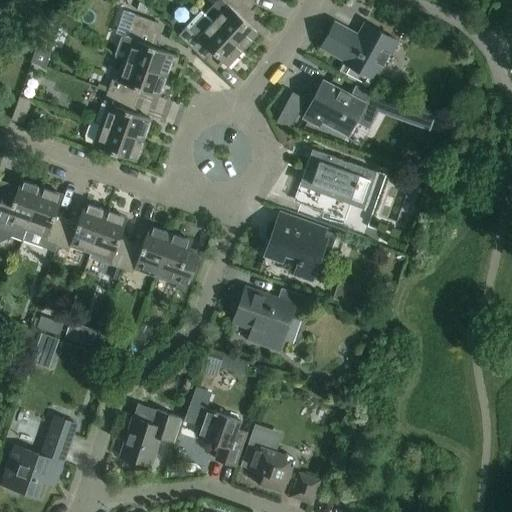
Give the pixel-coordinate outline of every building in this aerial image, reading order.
[(238,14),(247,4),(239,0),(220,0),(227,6),(214,22),(244,51),(259,34),(238,14)] [(244,51),(214,22),(213,22),(202,11),(187,27),(179,36),(199,56),(207,47),(228,67),(244,51)] [(123,61),(167,77),(175,55),(148,45),(157,23),(135,15),(128,38),(122,36),(115,59),(123,61)] [(358,34),(335,22),(321,48),(344,62),(343,63),(345,64),(340,71),(369,87),(372,80),(377,83),(400,42),(365,24),(358,34)] [(160,98),(167,77),(123,61),(116,81),(112,79),(109,89),(101,86),(100,89),(129,100),(133,90),(139,92),(141,91),(160,98)] [(475,78),(469,82),(470,89),(476,92),(482,88),(481,81),(475,78)] [(316,96),(304,120),(319,128),(322,123),(335,130),(347,137),(355,122),(370,130),(380,112),(387,98),(372,92),(357,85),(352,96),(335,88),(329,84),(324,81),(316,96)] [(126,109),(129,100),(100,89),(99,94),(107,96),(104,103),(108,104),(101,125),(144,142),(151,119),(133,113),(131,111),(126,109)] [(291,128),(307,100),(294,94),(283,113),(282,113),(276,123),(291,128)] [(24,124),(32,102),(20,98),(12,120),(24,124)] [(414,107),(408,123),(430,130),(436,115),(414,107)] [(144,142),(101,125),(93,123),(89,126),(86,136),(86,142),(93,144),(93,146),(112,153),(111,155),(116,157),(118,155),(137,162),(144,142)] [(307,188),(301,204),(335,216),(346,220),(351,204),(364,208),(377,172),(335,158),(320,152),(307,188)] [(23,241),(42,188),(21,181),(17,194),(11,192),(10,190),(6,188),(0,204),(0,238),(1,239),(11,238),(22,241),(23,241)] [(58,246),(65,226),(55,223),(58,215),(57,213),(64,195),(42,188),(23,241),(49,250),(48,253),(55,254),(58,246)] [(91,254),(106,210),(86,204),(78,222),(76,223),(73,230),(65,226),(58,246),(69,250),(70,247),(91,254)] [(122,270),(129,249),(120,246),(123,239),(122,236),(128,218),(106,210),(91,254),(112,262),(111,266),(122,270)] [(266,253),(265,257),(270,259),(284,263),(285,260),(286,256),(299,260),(298,264),(294,276),(314,283),(319,267),(323,255),(329,258),(337,235),(327,232),(329,228),(290,214),(281,211),(277,224),(273,234),(271,241),(266,253)] [(154,277),(170,233),(150,227),(144,245),(141,246),(139,253),(129,249),(122,270),(134,274),(135,270),(154,277)] [(170,233),(154,277),(176,285),(175,289),(187,293),(194,272),(200,255),(189,252),(193,241),(170,233)] [(339,283),(333,299),(369,312),(374,296),(339,283)] [(278,300),(246,288),(234,322),(253,329),(250,339),(281,351),(297,307),(303,309),(304,308),(306,308),(309,300),(307,300),(307,298),(282,289),(278,300)] [(364,318),(360,329),(371,334),(375,322),(364,318)] [(53,320),(49,331),(60,335),(64,323),(53,320)] [(139,323),(134,340),(146,344),(151,327),(139,323)] [(22,327),(17,342),(31,348),(37,332),(22,327)] [(43,334),(33,363),(49,368),(59,340),(43,334)] [(102,335),(98,346),(107,349),(111,338),(102,335)] [(115,343),(112,355),(126,358),(129,346),(115,343)] [(206,363),(202,373),(217,378),(220,368),(224,357),(209,353),(206,363)] [(237,466),(248,432),(239,429),(242,421),(206,408),(197,436),(221,445),(216,460),(237,466)] [(172,443),(181,419),(157,411),(152,425),(135,419),(121,455),(150,465),(159,438),(172,443)] [(56,487),(68,451),(78,423),(55,416),(42,454),(16,445),(16,446),(14,445),(0,484),(0,485),(13,489),(39,498),(45,483),(56,487)] [(250,443),(242,466),(247,468),(255,471),(252,481),(261,484),(260,486),(284,495),(294,467),(286,464),(289,456),(289,455),(277,451),(283,434),(256,426),(250,443)] [(313,505),(321,482),(301,474),(292,497),(313,505)]
